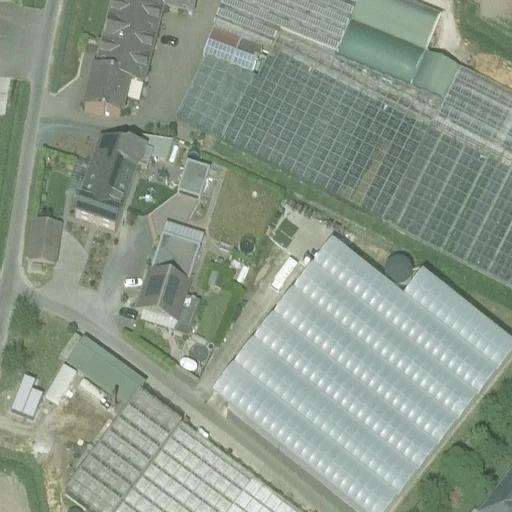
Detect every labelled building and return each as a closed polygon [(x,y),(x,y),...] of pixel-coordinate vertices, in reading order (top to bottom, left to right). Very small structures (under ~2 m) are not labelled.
[(162,12),(114,0),(113,0),(96,73),(94,73),(84,115),(103,119),(103,118),(119,122),(123,104),(137,108),(162,12)] [(197,0),(114,0),(162,12),(193,19),(197,0)] [(424,58),(349,27),(359,0),(225,0),(211,36),(202,61),(205,62),(175,122),(382,226),(441,107),(436,104),(435,103),(409,93),(424,58)] [(439,20),(390,0),(359,0),(349,27),(424,58),(439,20)] [(459,73),(424,58),(409,93),(435,103),(436,104),(441,107),(459,73)] [(511,98),(459,72),(459,73),(441,107),(382,226),(511,291),(511,98)] [(172,146),(141,141),(137,152),(152,157),(150,161),(165,166),(172,146)] [(100,144),(74,220),(113,234),(134,171),(146,175),(150,161),(152,157),(137,152),(128,149),(123,151),(100,144)] [(206,201),(213,171),(186,165),(180,195),(206,201)] [(59,229),(33,225),(27,265),(53,269),(59,229)] [(199,251),(161,239),(149,276),(188,288),(199,251)] [(401,306),(331,250),(212,398),(354,511),(388,511),(511,358),(511,351),(422,280),(401,306)] [(149,276),(149,275),(136,315),(176,327),(176,328),(185,302),(189,288),(188,288),(149,276)] [(185,302),(176,328),(176,327),(172,338),(188,342),(199,306),(185,302)] [(145,389),(83,344),(67,367),(122,407),(128,412),(138,398),(139,399),(145,389)] [(58,369),(47,403),(64,409),(76,375),(58,369)] [(120,422),(63,498),(81,511),(118,511),(180,430),(139,399),(138,398),(128,412),(120,422)] [(122,407),(114,417),(120,422),(128,412),(122,407)] [(118,511),(230,511),(252,484),(253,484),(180,430),(118,511)] [(511,511),(511,478),(485,511),(511,511)] [(230,511),(289,511),(252,484),(230,511)]
